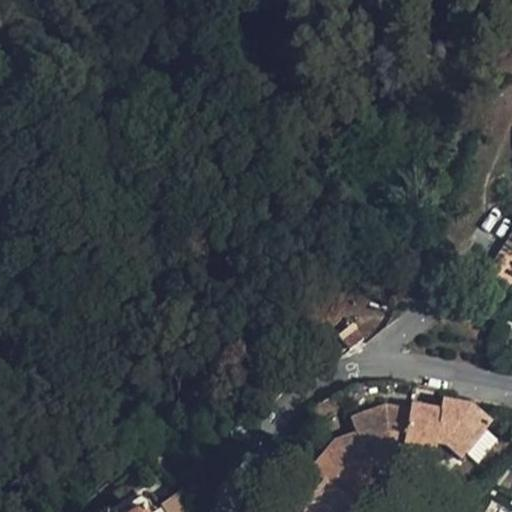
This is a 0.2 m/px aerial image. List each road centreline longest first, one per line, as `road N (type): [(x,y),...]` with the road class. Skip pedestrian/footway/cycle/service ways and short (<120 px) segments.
road 1 (residential): [(226,511),(270,422),(351,372),(400,369),(511,394)]
road 2 (unknown): [(351,372),(412,321),(473,219)]
